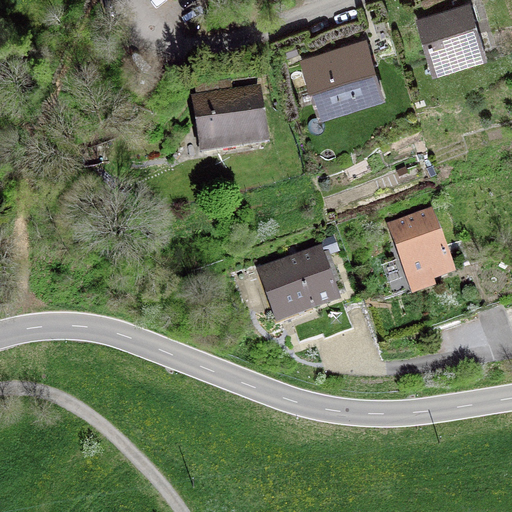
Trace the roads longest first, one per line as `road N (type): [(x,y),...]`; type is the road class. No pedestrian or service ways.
road 1 (tertiary): [(0,334),(57,325),(105,329),(264,391),(349,412),(511,398)]
road 2 (residential): [(182,511),(81,409),(47,392),(0,389)]
road 3 (residential): [(340,0),(213,47),(174,47),(135,29)]
